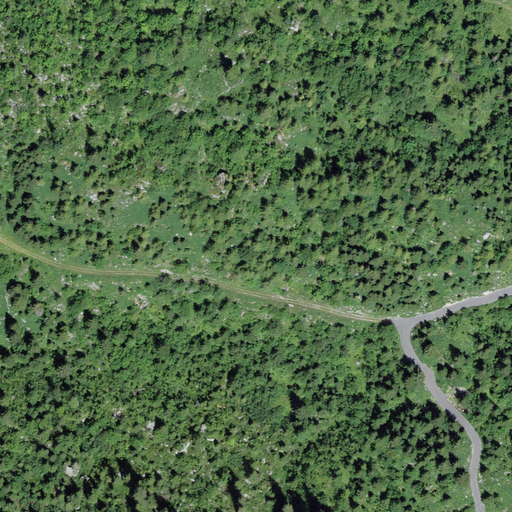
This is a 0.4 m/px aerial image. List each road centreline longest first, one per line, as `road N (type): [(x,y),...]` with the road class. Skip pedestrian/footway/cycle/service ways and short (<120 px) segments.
road 1 (track): [(409,324),(163,277),(75,270),(0,237)]
road 2 (track): [(511,289),(405,329),(409,351),(473,435),(480,511)]
